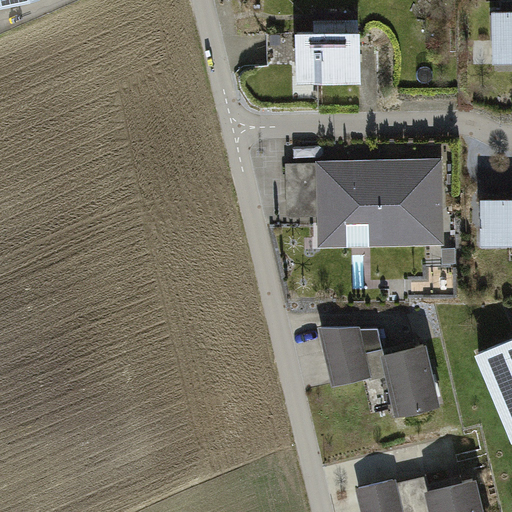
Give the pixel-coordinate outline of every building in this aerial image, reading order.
[(511,8),(493,9),(496,59),(511,58),(511,8)] [(361,30),(295,32),(297,82),(362,80),(361,30)] [(442,158),(317,161),(319,244),(443,242),(442,158)] [(511,195),(481,196),(482,242),(511,241),(511,195)] [(511,324),(477,339),(511,423),(511,324)] [(357,326),(320,327),(334,385),(371,376),(357,326)] [(427,341),(383,352),(397,414),(442,403),(427,341)] [(484,511),(476,474),(427,485),(433,511),(484,511)] [(402,511),(394,476),(357,485),(362,511),(402,511)]
